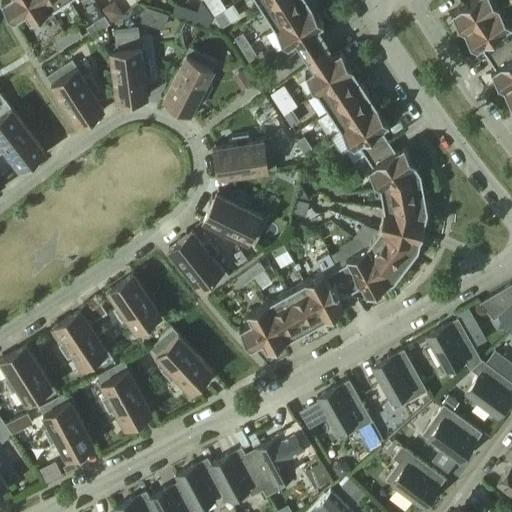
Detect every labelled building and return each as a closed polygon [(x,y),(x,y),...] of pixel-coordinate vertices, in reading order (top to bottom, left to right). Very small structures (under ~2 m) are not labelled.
[(0,0),(13,19),(25,12),(30,20),(49,8),(43,0),(0,0)] [(43,0),(49,8),(61,0),(43,0)] [(257,0),(264,9),(277,0),(257,0)] [(277,0),(264,9),(275,27),(308,7),(303,0),(277,0)] [(463,21),(467,27),(499,6),(494,0),(468,0),(451,12),(459,23),(463,21)] [(499,6),(467,27),(472,34),(468,37),(476,49),(481,46),(488,56),(511,39),(511,22),(511,24),(499,6)] [(308,7),(275,27),(287,46),(323,23),(316,11),(312,14),(308,7)] [(230,21),(222,10),(214,15),(221,27),(230,21)] [(104,15),(92,22),(86,26),(91,35),(109,23),(104,15)] [(77,26),(66,33),(65,34),(70,42),(82,35),(77,26)] [(63,29),(53,36),(56,40),(54,41),(59,49),(70,42),(65,34),(66,33),(63,29)] [(234,37),(241,49),(250,43),(242,32),(234,37)] [(109,42),(110,50),(117,98),(114,98),(114,99),(119,98),(119,99),(120,99),(120,98),(129,97),(129,98),(132,97),(132,96),(142,95),(142,98),(143,98),(142,95),(150,94),(150,93),(147,94),(145,76),(151,75),(149,59),(142,60),(139,38),(109,42)] [(511,39),(488,56),(495,67),(491,70),(499,81),(502,79),(507,86),(511,82),(511,39)] [(250,43),(241,49),(249,60),(257,55),(250,43)] [(190,46),(186,53),(164,96),(161,95),(161,96),(165,98),(165,99),(166,98),(174,103),(174,104),(177,105),(177,104),(186,108),(184,111),(185,112),(186,109),(193,113),(194,112),(191,110),(199,95),(205,98),(213,84),(206,81),(217,60),(190,46)] [(305,73),(317,91),(349,70),(344,63),(348,61),(341,49),(305,73)] [(46,74),(51,82),(78,123),(79,122),(80,123),(81,122),(80,121),(88,116),(88,117),(91,115),(91,114),(99,109),(100,112),(101,111),(99,109),(106,105),(106,104),(103,106),(93,91),(99,87),(90,73),(84,77),(72,58),(47,75),(46,74)] [(349,70),(317,91),(329,109),(365,86),(357,75),(354,77),(349,70)] [(365,86),(329,109),(341,127),(373,106),(368,100),(372,97),(365,86)] [(284,97),(276,102),(284,114),(292,108),(284,97)] [(0,102),(0,152),(5,149),(19,167),(17,169),(23,164),(25,167),(26,167),(24,164),(31,158),(32,159),(35,157),(34,156),(41,150),(42,151),(43,151),(42,150),(44,149),(6,99),(0,102)] [(373,106),(341,127),(353,146),(358,143),(365,154),(388,139),(381,128),(389,123),(381,111),(378,113),(373,106)] [(292,108),(284,114),(291,125),(299,120),(292,108)] [(271,136),(263,138),(249,140),(248,133),(232,135),(233,142),(215,145),(215,142),(214,142),(215,150),(212,150),(212,151),(216,151),(217,160),(216,160),(216,163),(218,163),(219,172),(218,173),(219,173),(220,178),(220,175),(276,167),(271,136)] [(296,141),(304,152),(312,147),(304,135),(296,141)] [(388,139),(365,154),(372,165),(368,168),(380,186),(412,165),(407,158),(411,156),(403,144),(395,150),(388,139)] [(412,165),(380,186),(384,208),(421,201),(420,193),(424,192),(422,178),(417,179),(416,172),(412,165)] [(346,192),(334,175),(327,180),(337,194),(346,192)] [(203,222),(204,219),(255,244),(268,216),(248,206),(251,200),(237,193),(234,199),(217,192),(219,189),(218,188),(215,195),(212,194),(212,195),(214,196),(210,205),(209,204),(208,207),(209,208),(205,216),(204,216),(203,216),(204,217),(202,221),(203,222)] [(384,208),(379,229),(409,252),(414,245),(415,238),(420,239),(425,217),(421,216),(423,209),(421,201),(384,208)] [(168,248),(199,286),(204,293),(205,293),(204,292),(225,275),(211,257),(216,253),(206,241),(201,245),(190,231),(193,229),(192,229),(188,231),(186,229),(186,230),(188,232),(180,238),(180,237),(177,239),(178,240),(170,246),(170,245),(169,246),(170,246),(168,248)] [(379,229),(365,246),(384,279),(391,275),(395,269),(399,272),(407,261),(404,258),(409,252),(379,229)] [(286,238),(270,247),(275,256),(291,247),(286,238)] [(348,261),(337,267),(350,292),(362,285),(366,294),(379,287),(377,283),(384,279),(365,246),(346,257),(348,261)] [(259,260),(248,268),(254,276),(265,268),(259,260)] [(323,269),(304,280),(322,313),(329,309),(332,313),(344,306),(339,298),(350,292),(337,267),(326,274),(323,269)] [(248,268),(237,276),(242,284),(254,276),(248,268)] [(127,317),(136,329),(140,336),(165,319),(166,319),(133,271),(131,272),(130,272),(131,273),(123,278),(122,277),(120,279),(120,280),(112,286),(111,283),(110,283),(112,286),(105,290),(106,291),(108,289),(118,304),(113,308),(121,321),(127,317)] [(304,280),(285,290),(305,327),(317,321),(315,317),(322,313),(304,280)] [(499,313),(511,327),(511,282),(479,301),(494,318),(499,313)] [(285,290),(266,301),(284,334),(292,330),(294,334),(305,327),(285,290)] [(284,334),(266,301),(246,311),(251,320),(239,327),(250,347),(262,340),(267,349),(279,342),(277,338),(284,334)] [(73,353),(81,365),(86,372),(112,355),(80,308),(83,306),(82,306),(78,308),(77,308),(77,309),(70,314),(69,313),(66,315),(67,316),(59,321),(57,319),(56,319),(58,322),(52,326),(52,327),(55,325),(65,340),(59,344),(68,357),(73,353)] [(458,316),(426,334),(445,369),(464,359),(469,367),(481,357),(458,316)] [(172,326),(150,347),(166,364),(161,368),(171,380),(176,375),(189,389),(186,391),(187,391),(193,386),(195,388),(193,385),(200,379),(201,380),(203,377),(203,376),(209,370),(210,371),(211,370),(210,370),(212,368),(172,325),(172,326)] [(18,388),(26,400),(30,407),(56,391),(26,343),(29,341),(28,341),(24,343),(23,343),(23,344),(15,349),(15,348),(12,350),(13,351),(5,356),(3,353),(2,354),(4,356),(0,358),(0,359),(10,374),(4,378),(12,391),(18,388)] [(404,347),(371,365),(395,406),(427,389),(404,347)] [(511,362),(495,350),(486,361),(504,374),(511,380),(511,362)] [(478,373),(465,391),(497,415),(511,394),(511,380),(504,374),(481,357),(469,367),(478,373)] [(97,374),(101,381),(108,394),(102,398),(109,411),(115,408),(124,424),(121,425),(122,426),(129,422),(130,425),(131,425),(129,422),(137,417),(138,418),(141,417),(140,416),(149,411),(149,412),(150,412),(149,411),(154,409),(154,408),(151,409),(124,360),(97,374)] [(317,395),(340,437),(372,419),(349,377),(317,395)] [(39,405),(43,413),(50,426),(44,429),(51,443),(57,439),(66,455),(63,457),(70,454),(72,456),(71,453),(79,449),(80,450),(83,448),(82,447),(90,443),(91,444),(92,443),(91,443),(96,440),(95,439),(93,441),(66,391),(39,405)] [(482,431),(444,403),(422,432),(460,460),(482,431)] [(2,419),(0,420),(0,438),(2,441),(13,434),(2,419)] [(245,451),(244,452),(264,487),(263,488),(266,494),(279,487),(276,481),(295,470),(276,435),(245,451)] [(445,476),(401,444),(392,456),(398,460),(385,478),(423,506),(445,476)] [(242,445),(211,462),(229,498),(248,488),(251,494),(263,488),(264,487),(244,452),(245,451),(242,445)] [(175,473),(179,479),(195,508),(196,507),(214,498),(217,504),(229,498),(211,462),(207,455),(175,473)] [(0,486),(2,485),(4,488),(4,487),(2,485),(9,480),(8,480),(6,481),(0,473),(0,463),(1,463),(0,461),(0,486)] [(511,465),(498,483),(511,495),(511,465)] [(329,480),(325,473),(311,480),(314,487),(329,480)] [(179,479),(149,495),(148,495),(157,511),(198,511),(196,507),(195,508),(179,479)] [(356,481),(347,490),(359,501),(367,493),(356,481)] [(113,506),(116,511),(157,511),(148,495),(149,495),(146,489),(113,506)] [(318,501),(307,511),(352,511),(349,509),(330,489),(318,501)]
